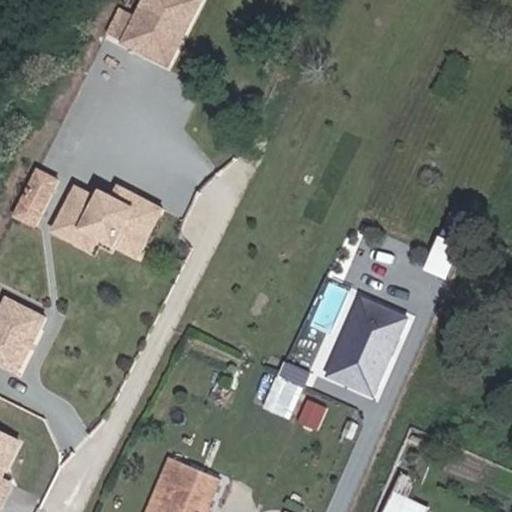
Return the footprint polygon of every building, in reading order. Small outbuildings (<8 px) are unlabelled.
[(171,68),(205,0),(138,0),(118,41),(171,68)] [(47,207),(62,178),(41,167),(26,197),(47,207)] [(87,184),(63,226),(89,240),(93,233),(107,240),(107,241),(122,249),(127,240),(146,252),(171,208),(140,191),(134,202),(112,190),(109,196),(87,184)] [(134,202),(140,191),(129,184),(123,195),(134,202)] [(466,246),(478,219),(455,209),(443,236),(466,246)] [(89,240),(63,226),(59,234),(99,256),(107,241),(107,240),(93,233),(89,240)] [(142,260),(146,252),(127,240),(122,249),(142,260)] [(28,345),(37,326),(42,328),(48,315),(10,296),(0,316),(0,360),(20,371),(32,347),(28,345)] [(377,396),(411,319),(366,299),(332,376),(351,385),(356,382),(360,383),(362,390),(377,396)] [(308,388),(314,374),(289,363),(282,377),(308,388)] [(322,373),(318,384),(370,407),(375,397),(322,373)] [(294,425),(307,396),(287,387),(274,416),(294,425)] [(299,427),(312,398),(307,396),(294,425),(299,427)] [(0,501),(4,504),(12,487),(1,482),(26,432),(0,419),(0,501)] [(177,501),(192,470),(176,462),(161,494),(177,501)] [(161,494),(152,511),(217,511),(228,487),(192,470),(177,501),(161,494)] [(428,511),(430,508),(396,492),(386,511),(428,511)]
